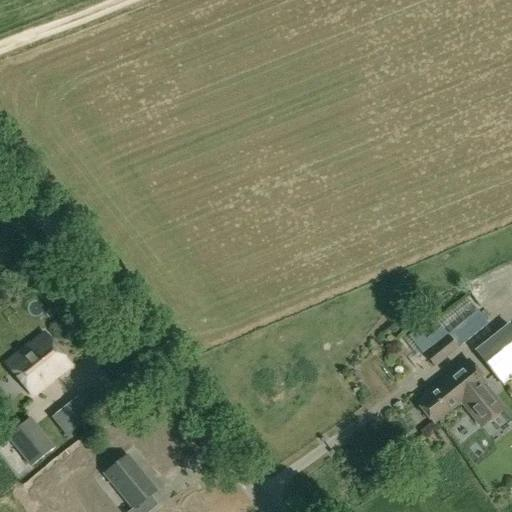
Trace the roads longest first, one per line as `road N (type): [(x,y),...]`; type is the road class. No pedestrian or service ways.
road 1 (tertiary): [(273,511),(0,161)]
road 2 (track): [(0,47),(121,0)]
